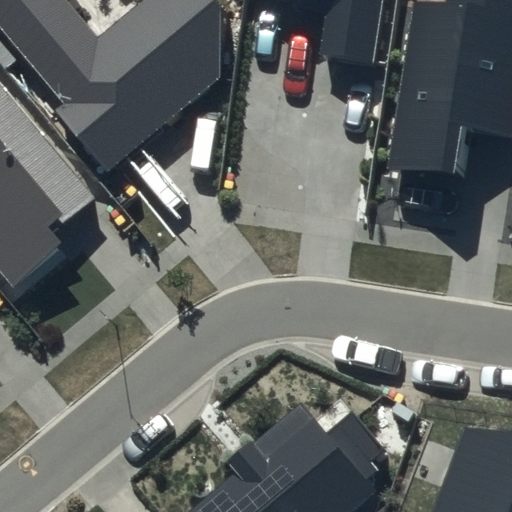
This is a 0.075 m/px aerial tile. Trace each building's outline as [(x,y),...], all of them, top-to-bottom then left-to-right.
[(66,0),(0,0),(0,26),(64,102),(53,111),(107,175),(221,79),(221,6),(215,0),(141,0),(97,37),(66,0)] [(329,0),(321,56),(373,64),(382,0),(329,0)] [(511,0),(446,0),(445,7),(420,3),(395,166),(463,176),(470,128),(511,134),(511,0)] [(0,280),(13,295),(62,254),(48,238),(92,201),(0,92),(0,280)] [(234,475),(189,511),(350,511),(374,491),(365,481),(378,470),(372,464),(387,451),(351,409),(325,431),(300,402),(226,466),(234,475)] [(511,511),(511,432),(464,429),(431,511),(511,511)]
